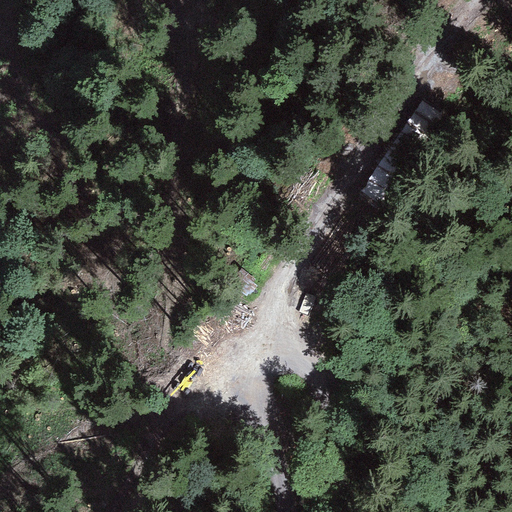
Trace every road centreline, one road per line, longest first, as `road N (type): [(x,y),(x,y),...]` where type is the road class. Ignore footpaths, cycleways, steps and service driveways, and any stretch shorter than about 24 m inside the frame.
road 1 (track): [(275,348),(283,295),(319,216),(471,0)]
road 2 (track): [(341,511),(320,386),(307,365),(275,348),(259,352),(249,379),(278,459),(284,511)]
road 3 (track): [(111,511),(164,421),(205,382),(249,364)]
